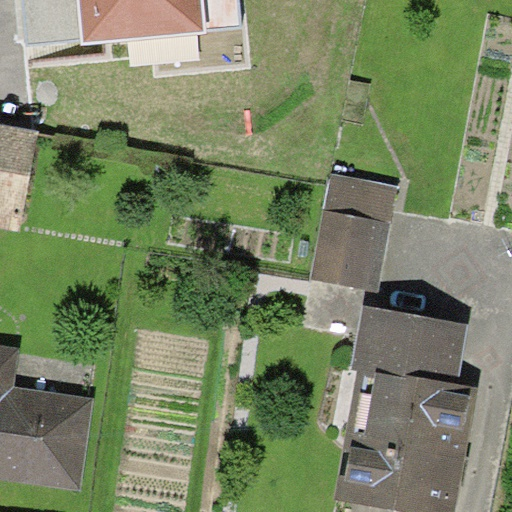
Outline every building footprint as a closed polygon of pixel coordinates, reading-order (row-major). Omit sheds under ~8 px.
[(17,0),(21,37),(28,37),(24,0),(17,0)] [(24,0),(28,37),(29,44),(205,27),(205,29),(214,28),(211,0),(24,0)] [(242,0),(211,0),(214,28),(245,25),(242,0)] [(0,213),(21,217),(37,131),(0,124),(0,213)] [(331,185),(313,273),(378,286),(394,198),(331,185)] [(362,369),(368,370),(450,386),(461,324),(372,308),(362,369)] [(0,470),(76,482),(88,403),(8,391),(14,352),(0,349),(0,470)] [(447,511),(470,389),(450,386),(368,370),(345,495),(410,506),(443,511),(447,511)]
